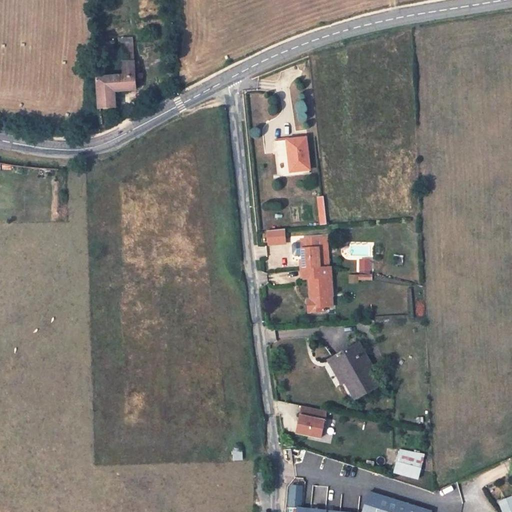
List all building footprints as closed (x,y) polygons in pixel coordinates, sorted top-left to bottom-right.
[(122,48),(122,62),(134,61),(134,48),(122,48)] [(134,61),(122,62),(123,76),(97,78),(98,109),(115,108),(114,92),(136,91),(135,71),(134,61)] [(287,141),(291,172),(309,169),(306,138),(287,141)] [(287,141),(271,142),(272,153),(276,152),(279,176),(291,175),(291,172),(287,141)] [(268,245),(287,244),(286,229),(267,230),(268,245)] [(310,300),(311,314),(325,313),(325,308),(333,307),(332,297),(333,297),(331,268),(328,268),(327,258),(324,259),(323,248),(323,238),(301,240),(302,243),(303,257),(304,281),(309,280),(310,300)] [(372,280),(372,258),(359,258),(359,280),(372,280)] [(410,309),(411,318),(411,322),(423,321),(422,309),(410,309)] [(346,383),(355,400),(378,387),(368,368),(366,365),(363,367),(360,363),(367,359),(359,344),(332,360),(346,383)] [(371,366),(367,359),(360,363),(363,367),(366,365),(368,368),(371,366)] [(343,385),(346,383),(332,360),(329,361),(343,385)] [(304,407),(298,435),(322,440),(328,412),(304,407)] [(427,442),(402,439),(399,450),(424,455),(427,442)] [(425,455),(424,455),(399,450),(394,474),(419,480),(425,455)] [(300,500),(301,487),(291,486),(290,506),(300,506),(300,500)] [(371,487),(369,492),(383,496),(384,492),(371,487)] [(297,511),(431,511),(432,511),(393,499),(394,495),(384,492),(383,496),(369,492),(365,506),(363,511),(339,511),(300,508),(298,508),(297,511)] [(511,511),(511,498),(500,504),(503,511),(511,511)] [(300,506),(300,508),(339,511),(363,511),(365,506),(300,500),(300,506)]
